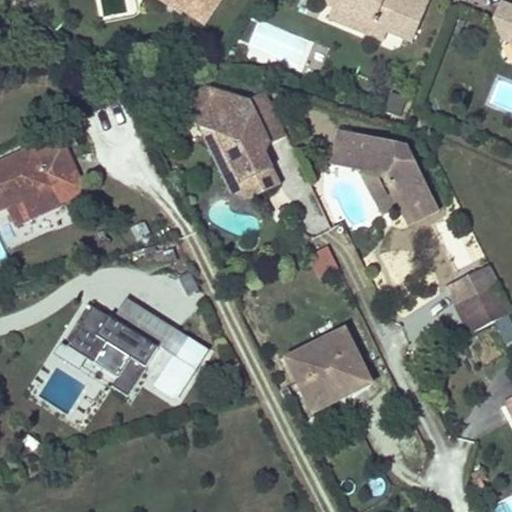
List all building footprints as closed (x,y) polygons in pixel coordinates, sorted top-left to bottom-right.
[(157,0),(181,16),(183,13),(203,26),(221,0),(157,0)] [(337,0),(326,0),(324,5),(334,9),(337,0)] [(337,0),(334,9),(347,14),(354,31),(384,43),(387,35),(413,45),(430,0),(429,0),(337,0)] [(511,10),(502,6),(495,22),(502,43),(511,18),(511,10)] [(334,9),(329,21),(354,31),(347,14),(334,9)] [(511,18),(502,43),(511,47),(511,18)] [(283,127),(264,87),(246,96),(205,82),(185,91),(192,105),(202,109),(197,121),(201,122),(216,128),(239,175),(268,161),(254,133),(261,130),(264,137),(283,127)] [(239,175),(216,128),(201,122),(228,180),(247,192),(239,175)] [(393,188),(395,188),(402,203),(399,204),(409,224),(440,209),(409,146),(342,125),(336,144),(365,153),(361,168),(384,175),(384,176),(383,177),(383,178),(383,180),(384,181),(384,182),(385,183),(385,184),(386,185),(387,186),(389,187),(390,188),(391,188),(393,188)] [(361,168),(365,153),(336,144),(331,159),(361,168)] [(70,163),(64,166),(59,168),(52,153),(38,159),(33,147),(0,161),(0,208),(53,186),(59,200),(82,190),(70,163)] [(268,161),(239,175),(247,192),(276,178),(268,161)] [(384,212),(399,204),(402,203),(395,188),(393,188),(391,188),(390,188),(389,187),(387,186),(386,185),(385,184),(385,183),(384,182),(384,181),(383,180),(383,178),(383,177),(384,176),(384,175),(361,168),(384,212)] [(343,268),(335,250),(315,259),(324,277),(343,268)] [(506,317),(511,313),(511,306),(500,283),(491,287),(506,317)] [(506,317),(491,287),(458,304),(473,333),(506,317)] [(176,358),(187,340),(126,302),(114,320),(176,358)] [(133,390),(158,350),(135,336),(131,344),(115,334),(99,324),(104,316),(92,308),(67,348),(117,380),(133,390)] [(115,334),(120,326),(104,316),(99,324),(115,334)] [(131,344),(135,336),(120,326),(115,334),(131,344)] [(370,384),(357,359),(345,333),(289,360),(314,411),(370,384)] [(133,390),(117,380),(112,388),(128,398),(133,390)]
